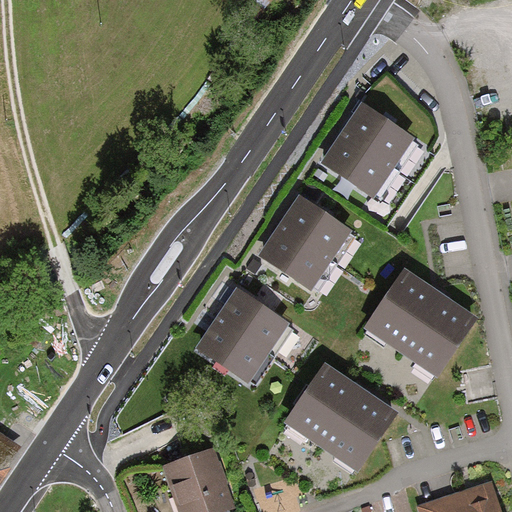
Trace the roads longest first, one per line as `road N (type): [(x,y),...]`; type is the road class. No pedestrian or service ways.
road 1 (tertiary): [(49,443),(352,0)]
road 2 (residential): [(360,0),(421,44),(451,100),(511,416)]
road 3 (track): [(7,0),(33,174),(72,294),(106,360)]
